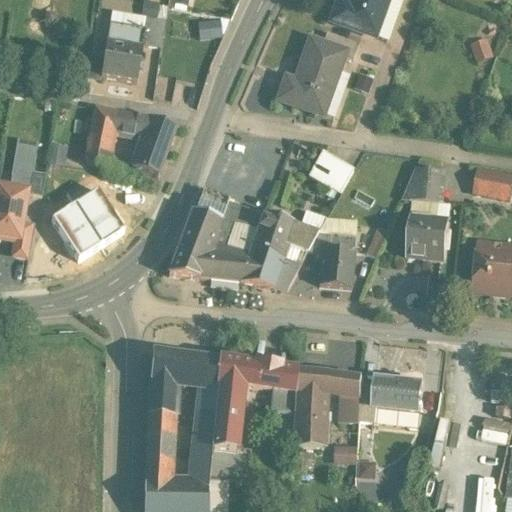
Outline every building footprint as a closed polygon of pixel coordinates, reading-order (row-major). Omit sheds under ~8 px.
[(132,2),(124,0),(116,0),(115,11),(112,24),(143,30),(145,16),(148,4),(132,2)] [(349,0),(348,5),(339,1),(331,23),(373,39),(374,37),(373,36),(384,6),(385,7),(388,0),(349,0)] [(151,19),(147,46),(162,48),(166,21),(151,19)] [(111,26),(110,25),(107,45),(106,45),(101,79),(136,84),(141,50),(123,48),(126,28),(123,27),(111,26)] [(358,46),(327,34),(322,46),(345,54),(343,58),(352,62),(358,46)] [(322,46),(311,42),(296,83),(287,80),(279,102),(320,117),(331,87),(332,87),(343,58),(345,54),(322,46)] [(484,42),(470,47),(477,64),(492,58),(484,42)] [(118,113),(96,109),(86,162),(108,167),(114,133),(118,113)] [(176,129),(149,119),(118,113),(114,133),(145,141),(136,168),(135,169),(158,178),(176,129)] [(17,141),(10,190),(26,193),(42,195),(45,175),(32,173),(37,144),(17,141)] [(68,147),(52,145),(50,163),(66,165),(68,147)] [(351,170),(321,152),(306,177),(336,195),(351,170)] [(136,168),(113,160),(110,174),(130,182),(135,169),(136,168)] [(444,176),(417,173),(403,204),(440,208),(444,176)] [(511,190),(511,180),(475,174),(471,196),(510,203),(511,190)] [(10,190),(0,188),(0,236),(16,240),(18,240),(21,224),(26,193),(10,190)] [(97,192),(75,206),(101,247),(123,232),(97,192)] [(229,205),(206,198),(199,215),(223,223),(225,215),(229,205)] [(263,217),(229,205),(225,215),(260,225),(263,217)] [(75,206),(52,221),(78,262),(101,247),(75,206)] [(199,215),(192,213),(186,229),(215,238),(214,241),(216,241),(223,223),(199,215)] [(297,226),(263,216),(263,217),(260,225),(251,250),(284,260),(289,248),(296,228),(297,226)] [(448,225),(411,221),(407,262),(444,265),(448,225)] [(34,227),(21,224),(18,240),(16,240),(13,255),(28,258),(34,227)] [(318,235),(296,228),(289,248),(307,254),(318,235)] [(215,238),(186,229),(168,276),(199,280),(199,279),(240,283),(247,265),(246,265),(210,257),(214,241),(215,238)] [(352,240),(331,238),(329,253),(351,256),(352,240)] [(216,241),(214,241),(210,257),(246,265),(247,265),(280,275),(293,279),(301,264),(295,262),(294,265),(283,262),(284,260),(251,250),(250,253),(216,241)] [(329,253),(323,253),(319,288),(351,292),(354,256),(351,256),(329,253)] [(511,256),(504,256),(504,260),(478,258),(475,293),(511,297),(511,256)] [(280,275),(247,265),(240,283),(240,285),(274,290),(280,275)] [(203,360),(152,353),(148,417),(173,419),(175,378),(185,379),(184,384),(200,386),(203,360)] [(219,362),(203,360),(200,386),(217,388),(219,362)] [(275,371),(219,362),(217,388),(218,388),(214,429),(236,431),(240,396),(243,396),(244,386),(273,391),(275,371)] [(295,374),(275,371),(273,391),(294,394),(295,374)] [(325,376),(295,374),(294,394),(296,395),(295,417),(295,422),(323,423),(324,395),(325,376)] [(340,378),(325,376),(324,395),(339,397),(340,378)] [(362,381),(340,378),(339,397),(361,400),(361,390),(362,381)] [(422,388),(374,383),(373,391),(371,411),(374,411),(419,416),(422,388)] [(200,386),(192,468),(191,468),(191,483),(206,484),(207,484),(208,484),(212,450),(214,429),(218,388),(217,388),(200,386)] [(373,391),(361,390),(361,400),(359,425),(372,426),(374,411),(371,411),(373,391)] [(294,394),(273,391),(271,414),(295,417),(296,395),(294,394)] [(510,414),(509,399),(489,400),(490,415),(510,414)] [(173,419),(148,417),(145,482),(168,483),(173,419)] [(323,423),(295,422),(294,450),(322,449),(323,423)] [(236,431),(214,429),(212,450),(233,451),(236,431)] [(336,448),(335,464),(359,465),(359,449),(336,448)] [(233,451),(212,450),(208,484),(226,485),(241,486),(244,452),(233,451)] [(251,452),(244,452),(241,486),(247,486),(251,452)] [(385,481),(369,480),(368,495),(384,497),(385,481)] [(168,483),(145,482),(143,511),(207,511),(207,484),(206,484),(191,483),(168,483)] [(208,484),(207,484),(207,511),(225,511),(226,485),(208,484)]
